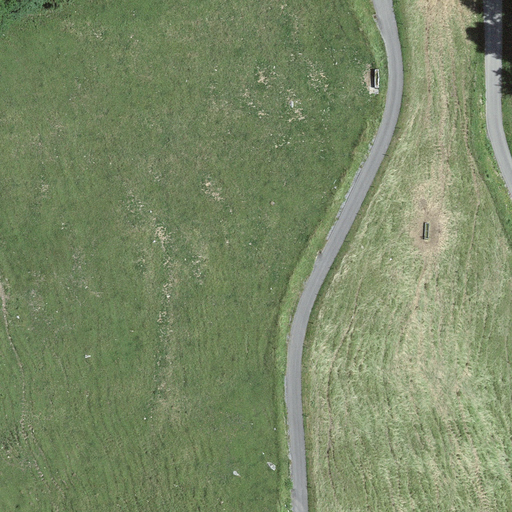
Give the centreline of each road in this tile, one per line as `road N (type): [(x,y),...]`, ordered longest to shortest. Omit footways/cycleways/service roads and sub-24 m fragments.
road 1 (track): [(379,0),(398,84),(393,115),(373,177),(295,340),(302,511)]
road 2 (track): [(511,182),(502,159),(491,0)]
